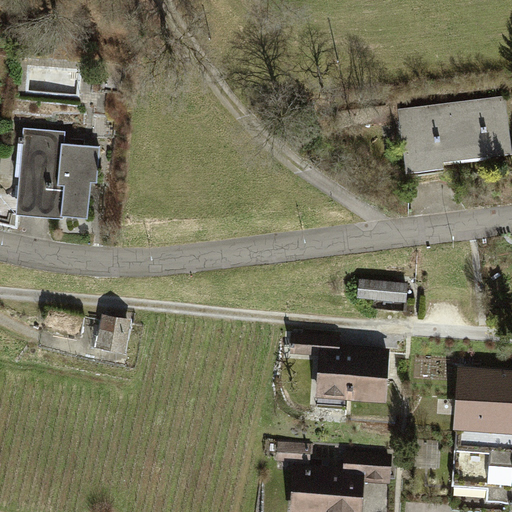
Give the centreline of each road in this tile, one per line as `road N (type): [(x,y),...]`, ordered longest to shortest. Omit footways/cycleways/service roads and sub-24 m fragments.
road 1 (residential): [(511,218),(183,259),(103,262),(0,246)]
road 2 (track): [(0,290),(484,333)]
road 3 (track): [(160,0),(213,86),(291,158),(392,232)]
